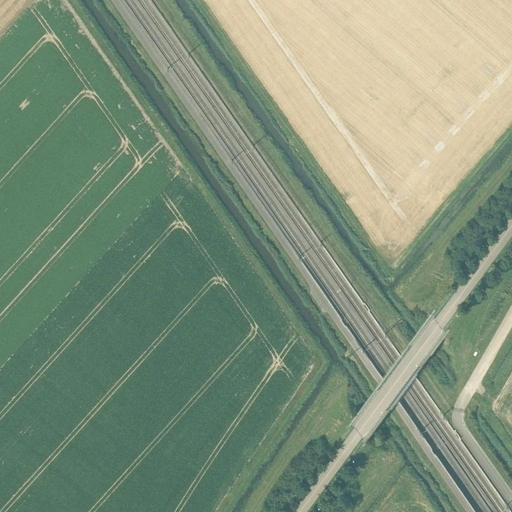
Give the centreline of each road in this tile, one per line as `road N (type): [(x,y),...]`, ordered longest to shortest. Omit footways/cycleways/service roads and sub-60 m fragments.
road 1 (track): [(161,0),(446,412),(457,417)]
road 2 (unclassified): [(299,511),(511,224)]
